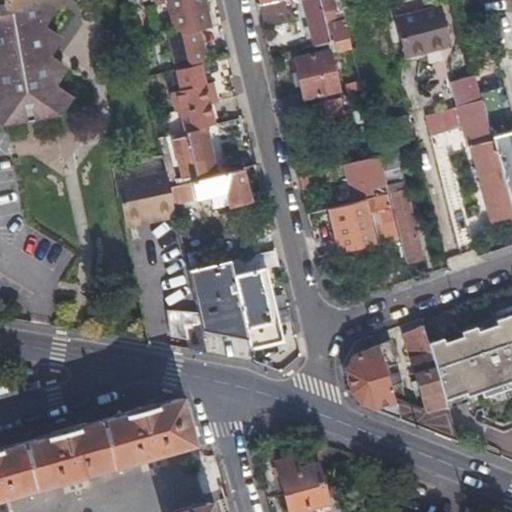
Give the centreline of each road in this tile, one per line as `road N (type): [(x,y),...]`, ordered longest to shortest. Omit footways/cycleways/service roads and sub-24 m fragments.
road 1 (residential): [(233,0),(304,295),(322,334)]
road 2 (residential): [(511,489),(306,408)]
road 3 (residential): [(322,334),(511,268)]
road 4 (residential): [(0,410),(150,369)]
road 5 (residential): [(150,369),(0,344)]
road 6 (residential): [(221,381),(248,511)]
road 7 (unknown): [(33,349),(40,288),(33,268),(0,239)]
